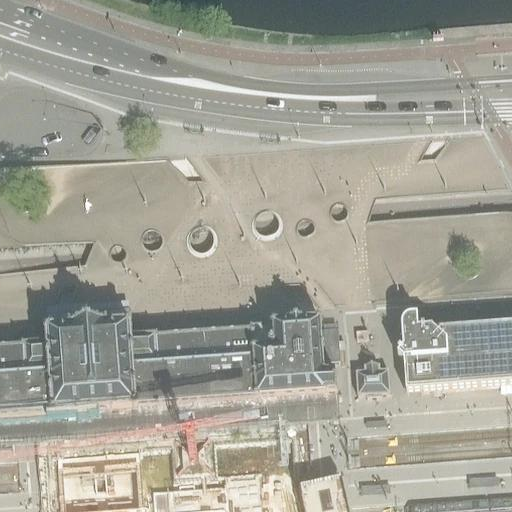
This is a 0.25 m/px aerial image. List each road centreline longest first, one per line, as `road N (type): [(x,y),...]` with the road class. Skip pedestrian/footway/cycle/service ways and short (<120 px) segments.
road 1 (secondary): [(511,81),(319,90),(252,85),(143,61),(0,15)]
road 2 (secondary): [(0,44),(228,100),(511,104)]
